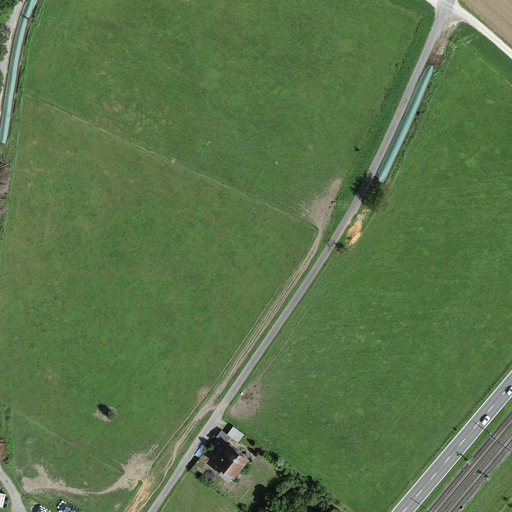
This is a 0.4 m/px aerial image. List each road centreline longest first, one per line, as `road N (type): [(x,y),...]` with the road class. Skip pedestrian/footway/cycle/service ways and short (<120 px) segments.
road 1 (track): [(445,0),(344,217),(216,414)]
road 2 (primary): [(403,511),(511,384)]
